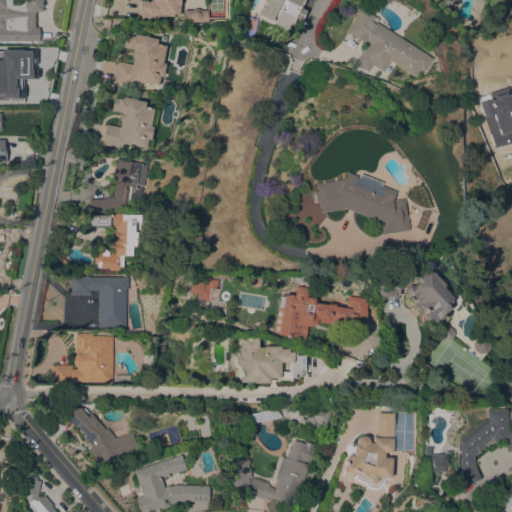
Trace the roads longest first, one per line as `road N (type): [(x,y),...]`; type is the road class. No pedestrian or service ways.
road 1 (residential): [(8,398),(88,0)]
road 2 (residential): [(333,251),(271,244),(252,206),(266,139),(319,0)]
road 3 (residential): [(106,511),(8,398)]
